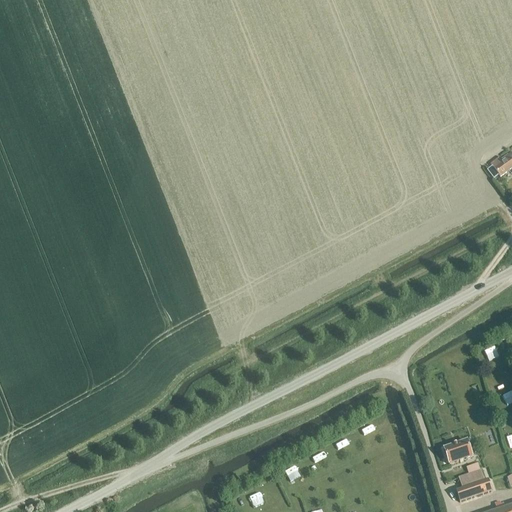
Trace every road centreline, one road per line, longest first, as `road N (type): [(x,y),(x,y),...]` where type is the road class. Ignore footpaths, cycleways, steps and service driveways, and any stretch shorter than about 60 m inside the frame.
road 1 (unclassified): [(151,465),(472,292)]
road 2 (unclassified): [(151,465),(372,375),(397,372)]
road 3 (unclassified): [(397,372),(410,351),(511,280)]
road 4 (unclassified): [(448,511),(397,372)]
